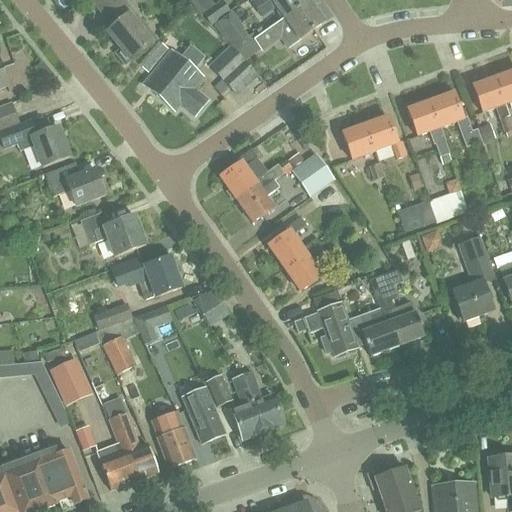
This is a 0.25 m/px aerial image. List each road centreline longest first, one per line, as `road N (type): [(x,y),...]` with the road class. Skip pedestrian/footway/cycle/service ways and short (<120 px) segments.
road 1 (residential): [(315,408),(168,183)]
road 2 (residential): [(168,183),(360,41)]
road 3 (residential): [(168,183),(22,0)]
road 4 (residential): [(315,408),(511,344)]
road 5 (secondary): [(336,453),(511,388)]
road 6 (secondary): [(167,511),(336,453)]
